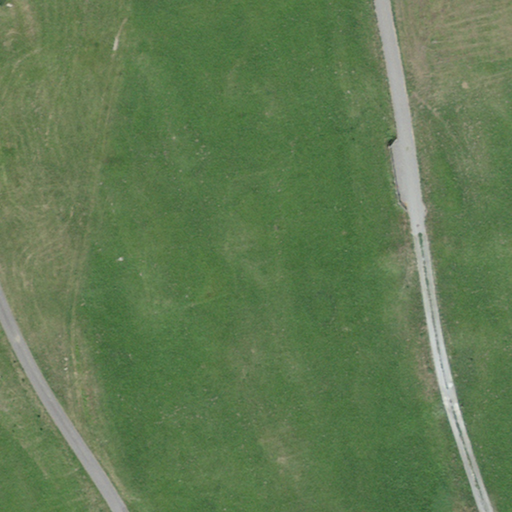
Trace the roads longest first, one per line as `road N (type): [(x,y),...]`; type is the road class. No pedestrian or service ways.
road 1 (residential): [(379,0),(439,375),(485,511)]
road 2 (track): [(116,511),(26,368),(0,305)]
